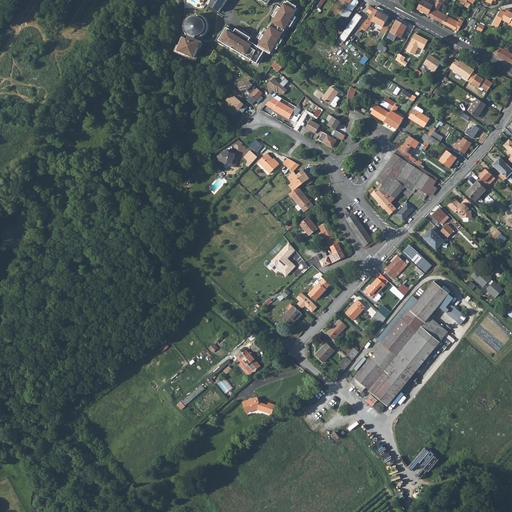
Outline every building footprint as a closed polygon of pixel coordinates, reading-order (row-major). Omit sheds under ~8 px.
[(211,0),(210,2),(211,3),(209,6),(219,12),(221,9),(222,9),(227,0),(211,0)] [(321,0),(314,11),(316,12),(319,8),(319,9),(325,0),(321,0)] [(423,0),(422,0),(418,9),(427,15),(433,5),(423,0)] [(429,16),(444,24),(448,16),(437,10),(441,3),(443,4),(445,1),(443,0),(437,0),(434,6),(429,16)] [(298,9),(286,2),(282,8),(279,6),(273,16),(276,18),(268,30),(265,29),(259,38),(262,40),(258,46),(248,40),(250,37),(236,28),(234,31),(227,27),(219,40),(256,63),(264,51),(270,54),(274,48),(277,49),(283,40),(280,38),(288,26),(291,27),(297,17),(294,16),(298,9)] [(370,14),(374,9),(370,6),(366,11),(370,14)] [(359,31),(357,34),(359,35),(360,33),(361,34),(364,29),(368,31),(374,22),(382,27),(388,17),(374,9),(370,14),(369,16),(359,31)] [(509,25),(511,26),(511,13),(511,11),(508,9),(505,13),(501,10),(493,25),(498,27),(502,20),(509,24),(509,25)] [(362,17),(356,13),(344,30),(340,36),(339,38),(344,42),(362,17)] [(448,16),(444,24),(458,31),(460,29),(464,21),(461,20),(460,22),(448,16)] [(184,38),(178,51),(194,59),(202,42),(196,40),(197,37),(199,36),(203,35),(205,32),(206,29),(206,25),(205,23),(203,21),(202,19),(200,18),(196,18),(193,18),(190,20),(188,22),(187,25),(187,28),(188,31),(189,33),(191,35),(188,40),(184,38)] [(389,33),(399,39),(406,27),(396,21),(389,33)] [(344,30),(338,26),(334,32),(340,36),(344,30)] [(428,40),(415,33),(406,50),(414,54),(418,47),(423,50),(428,40)] [(53,46),(51,43),(50,44),(42,35),(33,44),(44,55),(53,46)] [(511,53),(497,46),(493,54),(508,62),(509,62),(511,63),(511,53)] [(405,58),(399,54),(396,60),(405,67),(408,63),(404,61),(405,58)] [(430,55),(424,64),(428,66),(426,70),(432,74),(435,71),(441,63),(430,55)] [(277,58),(271,67),(277,73),(284,65),(277,58)] [(468,80),(473,72),(474,70),(460,61),(459,62),(455,59),(449,68),(468,80)] [(468,80),(467,81),(478,89),(480,86),(483,88),(482,89),(487,92),(493,84),(484,78),(483,79),(473,72),(468,80)] [(251,94),(250,95),(258,102),(263,97),(260,95),(262,93),(257,88),(255,90),(254,88),(258,83),(254,80),(251,78),(249,81),(238,83),(240,89),(241,90),(246,89),(251,94)] [(279,84),(273,79),(266,86),(274,93),(277,90),(282,95),(286,91),(283,88),(288,82),(284,79),(279,84)] [(331,87),(322,99),(330,104),(336,96),(338,92),(331,87)] [(348,96),(347,98),(351,98),(356,90),(351,87),(350,88),(349,91),(348,94),(348,96)] [(402,94),(415,100),(417,96),(404,90),(402,94)] [(234,96),(232,94),(227,100),(231,104),(232,103),(240,109),(239,110),(243,113),(248,107),(240,101),(243,97),(237,92),(234,96)] [(336,96),(330,104),(334,107),(335,106),(337,104),(336,103),(339,98),(336,96)] [(269,101),(265,105),(269,108),(272,102),(275,100),(273,98),(269,101)] [(477,99),(468,111),(478,118),(486,105),(477,99)] [(272,102),(269,108),(273,110),(288,119),(294,110),(275,100),(272,102)] [(385,121),(384,123),(388,125),(389,124),(397,129),(402,120),(403,118),(394,113),(398,107),(395,105),(390,114),(385,121)] [(297,106),(293,113),(298,116),(301,108),(297,106)] [(372,113),(385,121),(390,114),(377,106),(372,113)] [(314,114),(318,117),(323,111),(319,108),(314,114)] [(421,114),(414,109),(408,118),(424,127),(429,119),(421,114)] [(304,112),(294,129),(297,131),(307,114),(304,112)] [(463,113),(460,117),(467,121),(470,117),(463,113)] [(333,118),(328,127),(336,131),(336,130),(341,123),(333,118)] [(306,129),(316,134),(319,130),(321,126),(311,121),(306,129)] [(468,131),(466,134),(473,138),(479,128),(474,125),(469,132),(468,131)] [(427,135),(430,136),(434,131),(436,128),(434,126),(427,135)] [(336,140),(319,130),(316,134),(318,136),(320,137),(318,140),(332,147),(336,140)] [(336,131),(334,135),(339,139),(342,134),(336,130),(336,131)] [(434,131),(430,136),(440,142),(443,137),(434,131)] [(419,142),(424,146),(428,140),(430,136),(427,135),(425,133),(419,142)] [(401,149),(399,152),(409,159),(419,142),(409,136),(408,138),(401,149)] [(430,136),(428,140),(436,147),(440,142),(430,136)] [(462,138),(456,149),(465,154),(471,143),(462,138)] [(255,140),(248,148),(253,152),(260,144),(255,140)] [(236,157),(230,156),(231,153),(229,153),(226,149),(216,156),(218,160),(218,161),(218,162),(220,165),(223,166),(227,163),(229,166),(235,167),(236,157)] [(249,150),(243,157),(247,161),(245,164),(247,167),(257,156),(249,150)] [(381,205),(385,209),(391,203),(402,191),(409,198),(413,192),(415,190),(426,197),(429,194),(428,193),(436,181),(438,179),(409,159),(399,152),(396,150),(388,162),(381,173),(378,178),(377,180),(376,182),(376,184),(377,186),(377,187),(374,191),(373,189),(370,191),(379,202),(381,205)] [(447,151),(439,161),(450,168),(457,158),(447,151)] [(267,153),(258,162),(269,174),(279,164),(276,161),(275,162),(267,153)] [(511,168),(500,157),(493,164),(507,178),(511,172),(511,168)] [(287,158),(283,164),(289,168),(294,162),(287,158)] [(289,168),(288,169),(293,172),(294,171),(299,164),(294,162),(289,168)] [(479,176),(484,182),(491,174),(486,169),(479,176)] [(303,170),(296,175),(303,183),(306,181),(307,182),(310,180),(309,177),(303,170)] [(294,182),(292,183),(296,188),(298,186),(303,183),(296,175),(294,171),(293,172),(290,176),(294,182)] [(484,182),(488,186),(496,179),(491,174),(484,182)] [(436,181),(428,193),(429,194),(431,196),(440,184),(436,181)] [(477,181),(474,184),(483,193),(486,190),(477,181)] [(483,193),(474,184),(466,193),(475,201),(483,193)] [(298,186),(296,188),(293,190),(289,193),(291,196),(292,196),(304,211),(313,205),(298,186)] [(461,203),(460,202),(454,196),(447,203),(455,211),(457,209),(462,213),(462,217),(471,216),(471,209),(468,206),(462,201),(461,203)] [(465,197),(460,202),(461,203),(462,201),(468,206),(471,203),(465,197)] [(391,203),(385,209),(390,215),(396,208),(391,203)] [(407,203),(396,214),(403,220),(413,209),(407,203)] [(505,207),(502,210),(509,216),(511,213),(505,207)] [(432,216),(438,222),(440,221),(446,214),(439,208),(432,216)] [(346,218),(364,246),(367,244),(370,242),(372,240),(361,224),(354,213),(346,218)] [(308,217),(300,224),(309,235),(317,228),(308,217)] [(327,221),(318,226),(321,232),(330,227),(327,221)] [(445,225),(439,231),(446,238),(452,232),(445,225)] [(434,226),(423,237),(436,249),(446,238),(439,231),(436,228),(434,226)] [(330,227),(321,232),(323,236),(325,235),(331,247),(338,243),(330,227)] [(500,232),(495,227),(490,233),(495,238),(500,232)] [(289,243),(285,247),(292,253),(295,250),(289,243)] [(334,253),(327,256),(331,263),(344,256),(338,243),(331,247),(334,253)] [(426,273),(433,265),(411,244),(404,252),(426,273)] [(285,247),(272,261),(275,265),(278,262),(282,266),(279,269),(286,276),(295,266),(287,258),(292,253),(285,247)] [(386,269),(384,271),(390,277),(403,262),(397,256),(389,265),(386,267),(386,269)] [(484,273),(478,268),(471,275),(482,285),(480,287),(485,292),(487,290),(494,297),(501,289),(493,282),(490,285),(486,282),(491,277),(485,271),(484,273)] [(314,285),(315,287),(323,279),(321,277),(314,285)] [(369,287),(366,291),(373,297),(385,284),(377,277),(369,287)] [(323,279),(315,287),(308,294),(315,301),(329,285),(323,279)] [(410,309),(351,382),(363,392),(367,387),(374,393),(373,394),(388,406),(441,341),(421,325),(425,321),(426,322),(449,293),(435,281),(411,310),(410,309)] [(470,281),(466,285),(471,290),(475,285),(470,281)] [(402,283),(397,288),(404,294),(409,289),(402,283)] [(357,299),(346,312),(354,319),(365,307),(357,299)] [(383,304),(378,310),(386,317),(391,311),(383,304)] [(293,306),(283,318),(291,325),(302,313),(293,306)] [(378,310),(370,318),(379,326),(386,317),(378,310)] [(339,319),(327,333),(334,339),(346,325),(339,319)] [(326,342),(316,353),(325,361),(335,350),(326,342)] [(214,343),(209,348),(214,352),(219,347),(214,343)] [(250,375),(254,372),(260,366),(255,360),(256,358),(251,353),(250,354),(246,351),(237,358),(241,362),(242,361),(243,361),(240,364),(240,366),(248,375),(250,375)] [(353,351),(348,357),(352,361),(357,354),(353,351)] [(347,356),(339,365),(344,370),(351,361),(347,356)] [(182,409),(206,388),(202,384),(178,405),(182,409)] [(386,407),(378,400),(378,399),(372,394),(366,401),(381,413),(386,407)] [(242,400),(245,410),(256,407),(271,412),(274,403),(267,401),(267,403),(258,400),(257,395),(242,400)] [(195,402),(202,410),(208,405),(201,397),(195,402)] [(427,447),(410,464),(416,469),(432,451),(427,447)]
